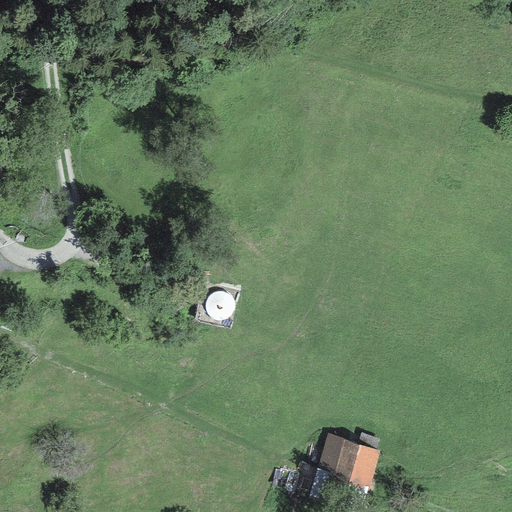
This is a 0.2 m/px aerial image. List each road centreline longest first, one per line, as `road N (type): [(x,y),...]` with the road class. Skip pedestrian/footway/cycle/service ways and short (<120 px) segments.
road 1 (track): [(0,334),(303,467)]
road 2 (track): [(0,240),(25,260),(45,262),(68,242),(44,0)]
